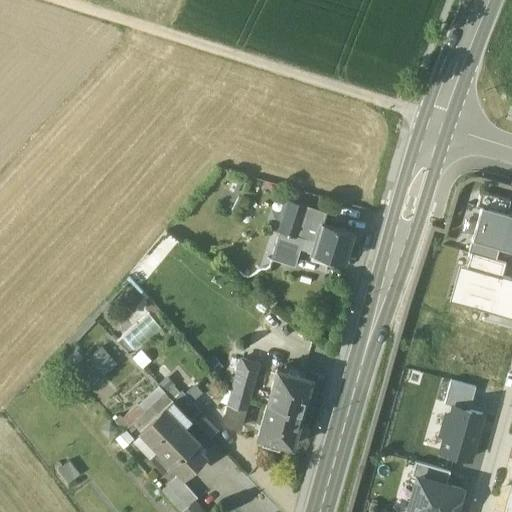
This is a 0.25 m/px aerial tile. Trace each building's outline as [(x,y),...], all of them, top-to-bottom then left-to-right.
[(481,205),(506,212),(510,200),(481,191),(477,204),(481,205)] [(306,206),(290,202),(285,218),(300,222),(306,206)] [(497,246),(511,250),(511,213),(506,212),(481,205),(471,239),(497,246)] [(300,222),(285,218),(281,232),(296,237),(300,222)] [(352,231),(322,222),(313,252),(311,258),(330,263),(331,257),(344,261),(352,231)] [(296,237),(281,232),(278,242),(293,246),(296,237)] [(472,252),(494,259),(497,246),(471,239),(467,238),(463,250),(472,252)] [(293,246),(278,242),(273,257),(296,264),(301,248),(293,246)] [(505,262),(494,259),(472,252),(467,268),(501,277),(501,275),(505,262)] [(511,315),(511,278),(501,275),(501,277),(467,268),(457,303),(511,318),(511,315)] [(145,316),(123,340),(135,352),(158,328),(145,316)] [(90,317),(68,341),(72,346),(95,321),(90,317)] [(102,347),(89,358),(104,374),(116,364),(102,347)] [(258,363),(243,359),(237,377),(253,382),(258,363)] [(284,370),(277,369),(268,402),(301,412),(311,378),(299,375),(300,369),(285,365),(284,370)] [(253,382),(237,377),(233,392),(248,397),(253,382)] [(475,387),(451,380),(445,404),(453,406),(469,410),(475,387)] [(158,385),(138,404),(144,411),(165,393),(158,385)] [(174,386),(166,393),(173,400),(180,393),(174,386)] [(201,410),(182,391),(180,393),(173,400),(191,419),(201,410)] [(248,397),(233,392),(229,405),(245,409),(248,397)] [(165,393),(133,422),(141,430),(164,408),(173,400),(166,393),(165,393)] [(191,419),(173,400),(164,408),(182,427),(183,427),(191,419)] [(301,412),(268,402),(258,436),(264,438),(263,444),(278,448),(280,442),(292,445),(301,412)] [(138,404),(122,418),(129,425),(144,411),(138,404)] [(229,405),(223,426),(239,430),(245,409),(229,405)] [(481,414),(469,410),(453,406),(450,416),(446,415),(441,433),(445,434),(441,450),(469,458),(481,414)] [(141,430),(140,431),(159,450),(160,449),(159,448),(178,429),(179,430),(182,427),(164,408),(141,430)] [(178,429),(159,448),(173,463),(183,474),(202,455),(193,445),(198,441),(190,433),(189,434),(183,427),(182,427),(179,430),(178,429)] [(124,430),(116,439),(123,447),(132,439),(124,430)] [(173,463),(160,449),(159,450),(150,458),(164,473),(173,463)] [(450,471),(415,461),(411,476),(417,477),(417,476),(446,484),(450,471)] [(198,497),(179,476),(161,491),(178,511),(180,511),(187,506),(198,497)] [(417,476),(417,477),(407,511),(456,511),(459,502),(457,501),(461,488),(446,484),(417,476)]
